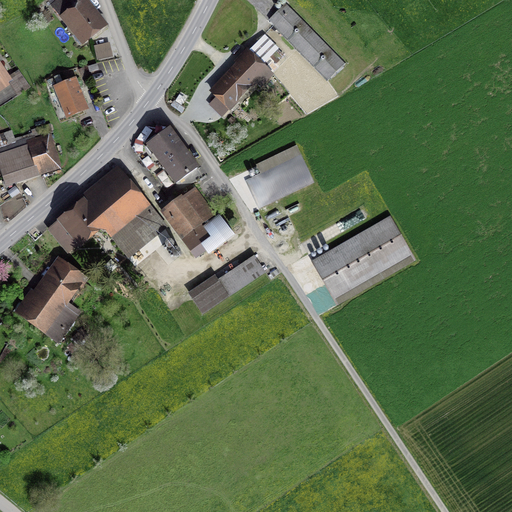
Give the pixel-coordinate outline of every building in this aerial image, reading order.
[(84,0),(58,0),(50,7),(83,47),(107,28),(84,0)] [(345,67),(286,7),(269,23),(329,83),(345,67)] [(235,68),(256,87),(261,92),(275,77),(262,65),(271,54),(258,42),(235,68)] [(109,45),(94,49),(97,62),(112,59),(109,45)] [(0,66),(0,94),(11,88),(18,98),(31,89),(19,72),(8,78),(0,66)] [(256,87),(235,68),(209,95),(230,114),(256,87)] [(76,80),(53,89),(66,121),(88,112),(76,80)] [(147,144),(175,186),(204,167),(172,128),(157,137),(150,128),(141,134),(147,144)] [(28,148),(0,156),(0,173),(5,189),(61,171),(49,135),(26,143),(28,148)] [(315,185),(298,147),(256,166),(261,176),(247,182),(259,210),(315,185)] [(117,171),(48,232),(70,257),(100,231),(104,236),(127,262),(167,227),(117,171)] [(181,240),(202,226),(215,216),(196,190),(162,213),(181,240)] [(415,262),(390,219),(313,263),(338,306),(415,262)] [(202,226),(181,240),(195,261),(216,246),(202,226)] [(88,281),(58,260),(34,293),(30,291),(14,314),(59,347),(82,315),(69,306),(88,281)] [(216,277),(188,295),(202,317),(266,276),(255,260),(219,283),(216,277)] [(83,330),(73,339),(78,344),(87,335),(83,330)]
